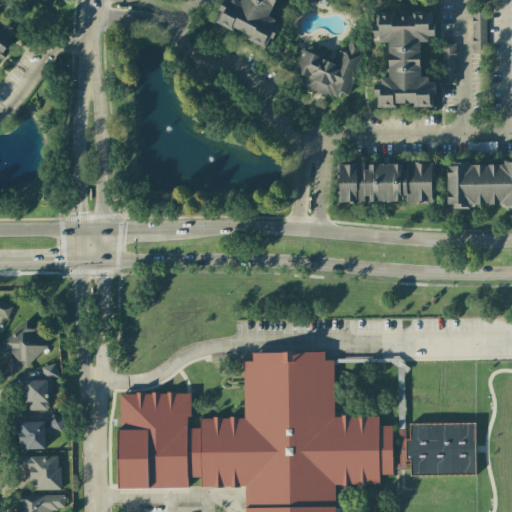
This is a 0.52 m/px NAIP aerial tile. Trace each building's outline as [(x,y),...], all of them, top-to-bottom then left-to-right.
[(224,0),(215,22),(250,37),(248,40),(267,49),(278,24),(268,20),(276,0),(242,0),(242,1),(238,0),(231,0),(231,2),(225,0),(224,0)] [(473,51),(486,51),(485,11),(472,11),(473,51)] [(434,107),(434,83),(428,83),(428,77),(420,77),(420,39),(434,39),(433,12),(412,13),(412,14),(374,14),(375,40),(389,40),(389,80),(375,80),(375,106),(414,106),(414,107),(434,107)] [(0,57),(17,31),(0,19),(0,57)] [(349,95),(365,46),(348,40),(346,48),(341,46),(335,63),(322,58),(325,50),(310,45),(308,51),(302,49),(294,74),(304,77),(301,87),(335,98),(337,91),(349,95)] [(456,44),(441,44),(441,85),(456,84),(456,44)] [(339,204),(366,203),(366,202),(405,201),(406,203),(433,202),(432,162),(405,163),(405,164),(366,165),(366,163),(338,164),(339,204)] [(448,207),(511,206),(511,164),(469,165),(469,164),(447,165),(448,207)] [(0,316),(8,320),(12,306),(0,301),(0,316)] [(0,344),(0,351),(7,359),(12,354),(24,368),(49,345),(26,321),(0,344)] [(120,488),(119,433),(124,433),(124,397),(189,396),(189,415),(185,415),(185,429),(200,429),(200,417),(244,417),(243,362),(252,362),(252,353),(325,352),(325,361),(333,360),(334,417),(378,416),(378,426),(392,426),(392,430),(404,430),(404,440),(411,440),(411,424),(475,424),(476,475),(411,475),(411,460),(406,460),(405,469),(393,470),(393,474),(379,474),(379,484),(335,485),(335,511),(245,511),(245,486),(201,486),(200,477),(188,477),(188,488),(120,488)] [(24,411),(49,410),(48,378),(56,377),(56,365),(43,365),(43,380),(24,380),(24,411)] [(45,422),(18,422),(19,449),(45,449),(45,422)] [(34,490),(60,490),(59,456),(19,456),(20,471),(30,471),(30,481),(34,481),(34,490)] [(51,511),(51,510),(64,509),(64,494),(19,496),(19,511),(51,511)]
